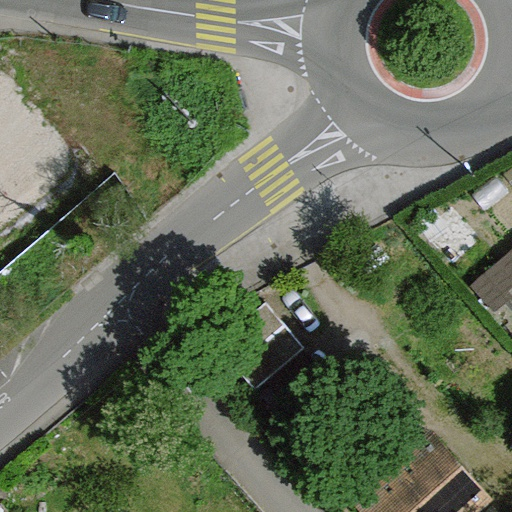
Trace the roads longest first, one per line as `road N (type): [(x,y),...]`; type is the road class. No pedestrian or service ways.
road 1 (unclassified): [(366,111),(271,176),(116,303)]
road 2 (residential): [(304,511),(116,303)]
road 3 (unclassified): [(338,29),(89,0)]
road 4 (unclassified): [(116,303),(0,418)]
road 5 (tertiary): [(366,111),(413,131),(442,131),(485,114)]
